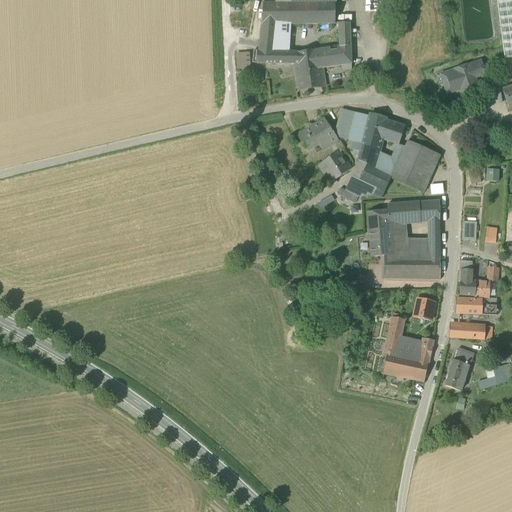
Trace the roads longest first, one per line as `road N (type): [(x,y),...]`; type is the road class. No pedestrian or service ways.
road 1 (residential): [(371,100),(430,126),(452,155),(454,175),(443,334),(400,511)]
road 2 (residential): [(0,172),(241,115),(371,100)]
road 3 (tertiary): [(263,511),(131,398),(0,319)]
